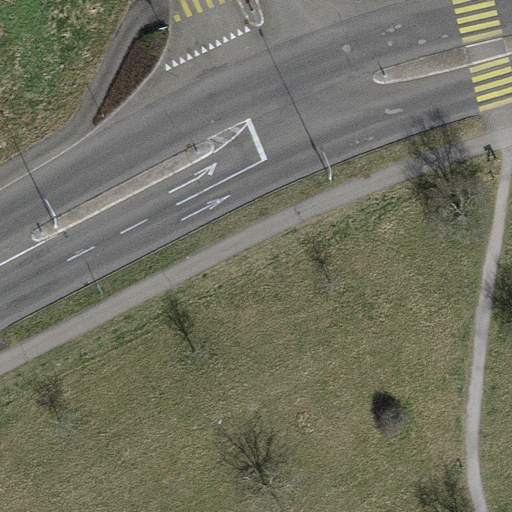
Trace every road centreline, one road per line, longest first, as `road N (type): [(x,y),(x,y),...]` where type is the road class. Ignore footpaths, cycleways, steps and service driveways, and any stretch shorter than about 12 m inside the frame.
road 1 (secondary): [(0,260),(310,101)]
road 2 (secondary): [(310,101),(511,45)]
